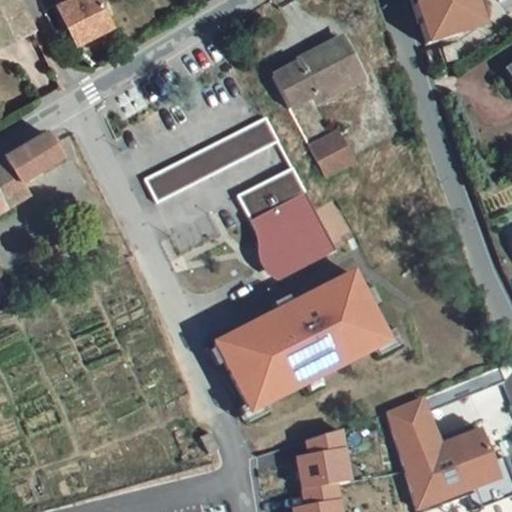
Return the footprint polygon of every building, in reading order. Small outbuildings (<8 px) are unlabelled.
[(20,0),(0,0),(0,39),(32,23),(20,0)] [(103,0),(62,0),(59,1),(78,39),(114,22),(103,0)] [(410,0),(424,42),(450,33),(487,21),(480,0),(410,0)] [(264,68),(285,114),(360,81),(339,34),(264,68)] [(453,44),(443,47),(447,62),(458,59),(453,44)] [(184,159),(145,179),(157,203),(277,141),(264,118),(184,159)] [(307,141),(319,177),(351,167),(339,130),(307,141)] [(0,162),(0,211),(30,194),(22,182),(63,157),(52,138),(50,133),(0,162)] [(291,168),(237,195),(250,220),(304,192),(291,168)] [(304,192),(250,220),(275,269),(280,278),(336,249),(314,210),(304,192)] [(316,377),(372,348),(385,341),(382,334),(367,307),(360,292),(350,273),(290,304),(275,312),(213,343),(215,347),(223,362),(245,405),(248,411),(262,404),(302,384),(300,379),(313,372),(316,377)] [(368,288),(360,292),(367,307),(375,302),(368,288)] [(271,304),(275,312),(290,304),(285,296),(271,304)] [(389,330),(382,334),(385,341),(372,348),(376,355),(397,345),(389,330)] [(223,362),(215,347),(207,351),(214,366),(223,362)] [(313,372),(300,379),(302,384),(306,391),(319,385),(316,377),(313,372)] [(387,409),(415,511),(431,511),(468,498),(472,508),(511,492),(511,477),(503,454),(490,458),(478,428),(438,443),(420,395),(387,409)] [(248,411),(245,405),(237,409),(244,423),(266,412),(262,404),(248,411)] [(297,456),(304,494),(337,488),(353,484),(342,432),(305,443),(307,454),(297,456)] [(209,433),(200,437),(206,452),(215,449),(209,433)] [(292,511),(291,511),(341,511),(337,488),(304,494),(300,495),(303,510),(292,511)] [(511,511),(511,497),(486,509),(487,511),(511,511)]
